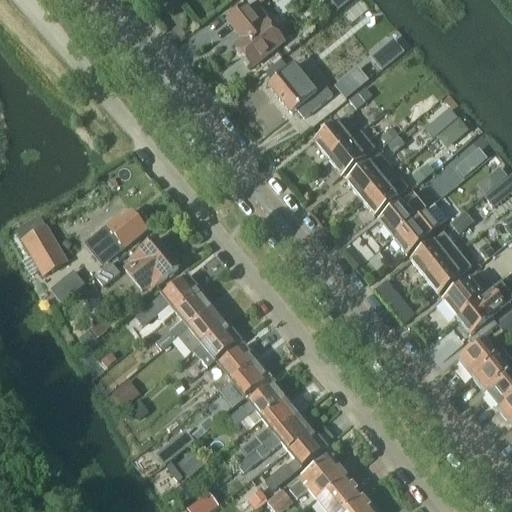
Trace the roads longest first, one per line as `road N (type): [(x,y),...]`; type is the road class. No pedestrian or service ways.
road 1 (residential): [(20,0),(442,511)]
road 2 (tertiary): [(511,508),(97,0)]
